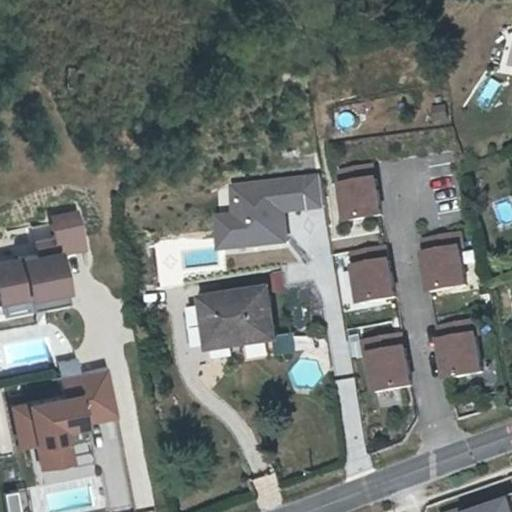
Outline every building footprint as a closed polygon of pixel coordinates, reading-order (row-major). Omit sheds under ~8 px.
[(371,166),(338,171),(348,224),(383,217),(376,180),(374,180),(371,166)] [(324,172),(233,183),(237,213),(222,215),(226,254),(297,245),(294,214),(328,209),(324,172)] [(37,254),(0,261),(0,299),(45,291),(48,305),(69,301),(61,263),(59,263),(57,251),(82,246),(76,211),(50,216),(54,239),(35,242),(37,254)] [(461,234),(423,241),(426,258),(425,258),(432,296),(468,289),(460,251),(464,251),(461,234)] [(181,285),(173,240),(158,243),(166,287),(181,285)] [(173,240),(181,285),(186,283),(179,240),(173,240)] [(389,248),(353,255),(363,307),(398,300),(389,248)] [(208,300),(216,339),(238,335),(240,343),(275,336),(266,290),(208,300)] [(45,291),(0,299),(0,308),(1,314),(48,305),(45,291)] [(478,323),(440,330),(443,346),(442,347),(449,384),(485,378),(478,340),(481,340),(478,323)] [(238,335),(216,339),(218,348),(240,343),(238,335)] [(403,337),(366,344),(369,360),(372,360),(380,397),(415,390),(408,352),(406,352),(403,337)] [(63,393),(10,402),(18,446),(36,443),(40,468),(87,461),(81,424),(118,418),(110,367),(60,375),(63,393)] [(355,378),(339,381),(342,397),(358,394),(355,378)] [(5,490),(7,511),(30,511),(29,488),(5,490)]
